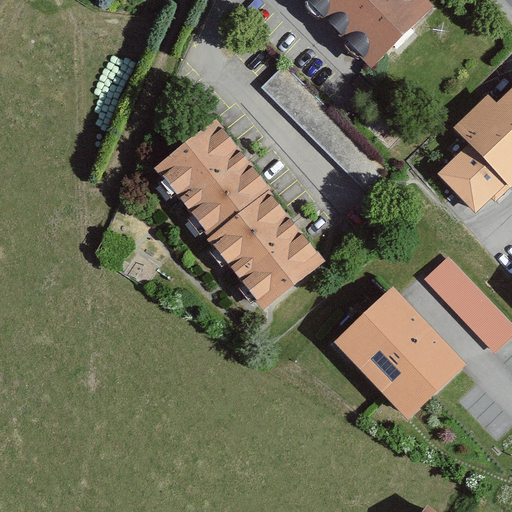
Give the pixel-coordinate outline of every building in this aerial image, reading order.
[(422,7),(414,0),(287,0),(358,71),(422,7)] [(388,166),(282,66),(258,91),(364,191),(388,166)] [(511,174),(511,78),(485,104),(478,97),(442,131),(498,188),(511,174)] [(205,119),(141,169),(251,311),(315,262),(205,119)] [(424,277),(494,351),(511,334),(511,319),(449,253),(424,277)] [(465,358),(392,283),(331,342),(404,417),(465,358)] [(429,511),(418,503),(411,511),(429,511)]
